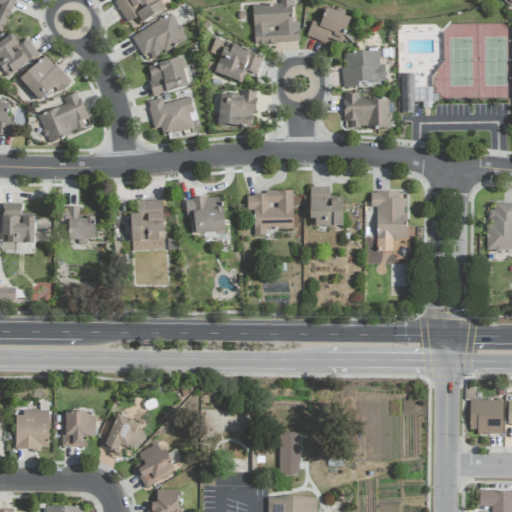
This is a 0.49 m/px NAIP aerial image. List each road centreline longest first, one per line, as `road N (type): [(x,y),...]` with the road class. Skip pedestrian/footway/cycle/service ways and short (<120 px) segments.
road 1 (residential): [(452,165),(304,152),(0,168)]
road 2 (secondary): [(447,335),(91,333)]
road 3 (secondary): [(0,358),(318,360)]
road 4 (residential): [(127,167),(119,105),(64,4)]
road 5 (residential): [(447,335),(452,165)]
road 6 (residential): [(445,511),(447,360)]
road 7 (secondary): [(318,360),(447,360)]
road 8 (residential): [(0,480),(89,482),(116,500)]
